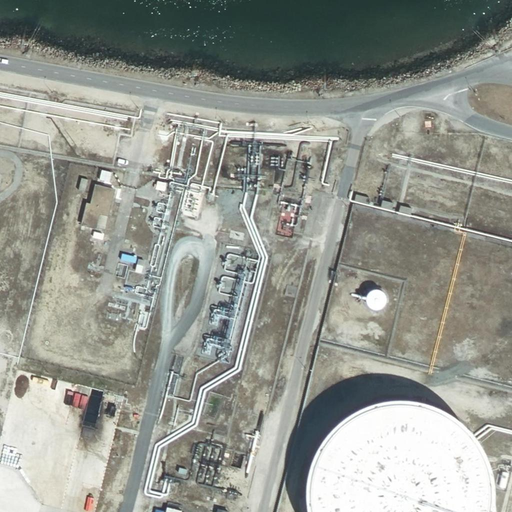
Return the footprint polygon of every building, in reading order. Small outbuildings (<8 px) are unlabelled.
[(116,190),(96,185),(91,204),(86,203),(81,226),(96,230),(97,227),(100,215),(109,217),(116,190)] [(368,198),(356,195),(354,202),(367,205),(368,198)] [(393,204),(382,201),(380,208),(391,210),(393,204)] [(411,209),(400,206),(398,213),(409,216),(411,209)] [(109,217),(100,215),(97,227),(106,229),(109,217)] [(365,299),(365,302),(365,303),(367,306),(368,308),(371,309),(373,310),(376,310),(378,310),(381,309),(383,307),(384,305),(385,303),(385,301),(385,297),(384,295),(382,293),(380,291),(377,290),(376,290),(374,290),(372,291),(369,292),(366,295),(365,297),(365,299)] [(321,439),(316,447),(315,449),(312,456),(308,466),(306,474),(305,483),(304,492),(304,502),(306,511),(305,511),(491,511),(492,511),(493,503),(494,494),(493,485),(492,475),(490,467),(487,458),(483,450),(478,442),(473,434),(467,428),(460,421),(453,416),(445,411),(436,406),(427,403),(419,401),(409,399),(401,399),(391,399),(381,400),(373,402),(363,406),(356,409),(349,413),(340,419),(333,425),(327,431),(321,439)]
